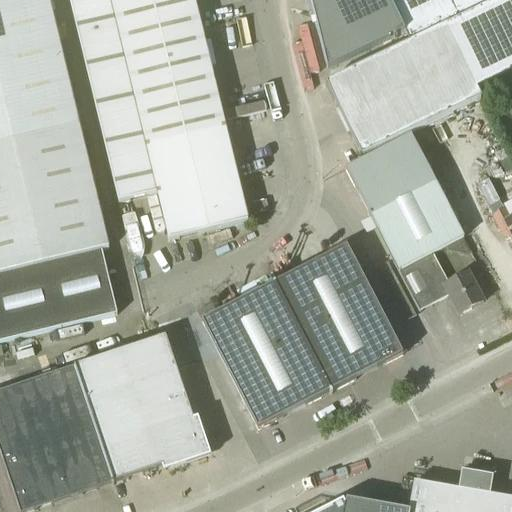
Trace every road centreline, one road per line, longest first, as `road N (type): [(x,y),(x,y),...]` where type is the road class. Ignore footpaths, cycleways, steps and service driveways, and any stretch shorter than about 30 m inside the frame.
road 1 (unclassified): [(145,305),(282,235),(299,186),(258,0)]
road 2 (unclassified): [(511,363),(212,511)]
